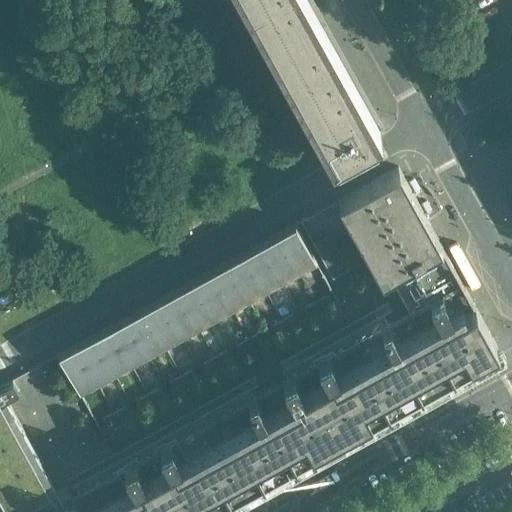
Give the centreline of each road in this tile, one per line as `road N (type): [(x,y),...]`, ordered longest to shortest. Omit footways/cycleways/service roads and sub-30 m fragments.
road 1 (residential): [(420,126),(0,360)]
road 2 (residential): [(285,511),(511,384)]
road 3 (residential): [(420,126),(511,291)]
road 4 (residential): [(349,0),(420,126)]
